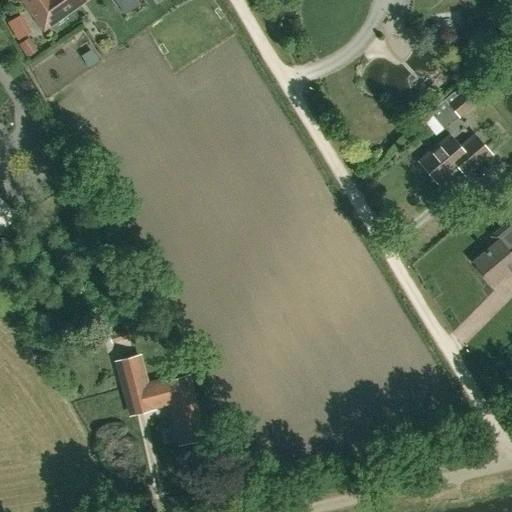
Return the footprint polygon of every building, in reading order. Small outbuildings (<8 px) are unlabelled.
[(20,0),(43,31),(85,0),(20,0)] [(120,0),(130,11),(142,1),(141,0),(120,0)] [(18,24),(21,39),(37,36),(34,20),(18,24)] [(475,103),(466,92),(450,106),(458,117),(475,103)] [(473,134),(458,146),(450,137),(419,163),(437,184),(458,167),(465,176),(491,155),(473,134)] [(66,154),(51,170),(67,185),(82,169),(66,154)] [(511,254),(511,219),(492,237),(497,243),(474,263),(493,285),(504,275),(506,278),(511,273),(511,255),(511,254)] [(131,411),(151,406),(171,401),(182,444),(204,438),(187,376),(147,387),(139,356),(117,361),(131,411)]
